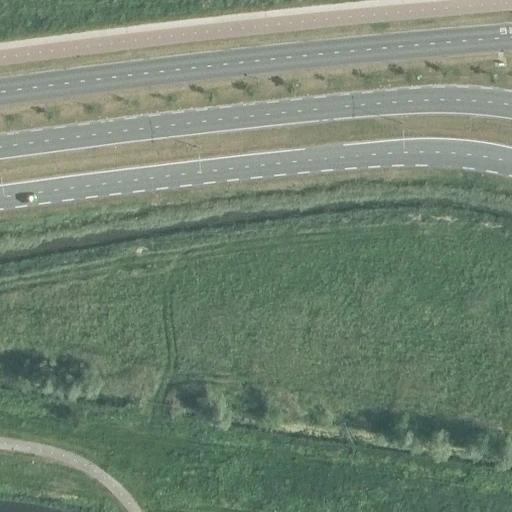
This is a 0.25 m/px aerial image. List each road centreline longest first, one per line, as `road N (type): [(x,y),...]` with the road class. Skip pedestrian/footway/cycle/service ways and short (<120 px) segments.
road 1 (secondary): [(0,199),(370,153),(511,159)]
road 2 (secondary): [(511,104),(397,100),(0,147)]
